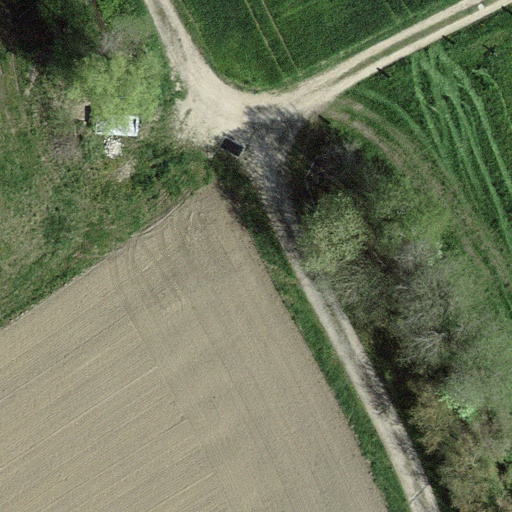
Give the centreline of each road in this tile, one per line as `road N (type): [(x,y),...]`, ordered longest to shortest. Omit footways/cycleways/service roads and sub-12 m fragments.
road 1 (track): [(231,118),(381,412),(423,511)]
road 2 (track): [(8,0),(69,114),(91,127),(177,132),(231,118)]
road 3 (track): [(231,118),(478,0)]
road 4 (track): [(169,0),(231,118)]
